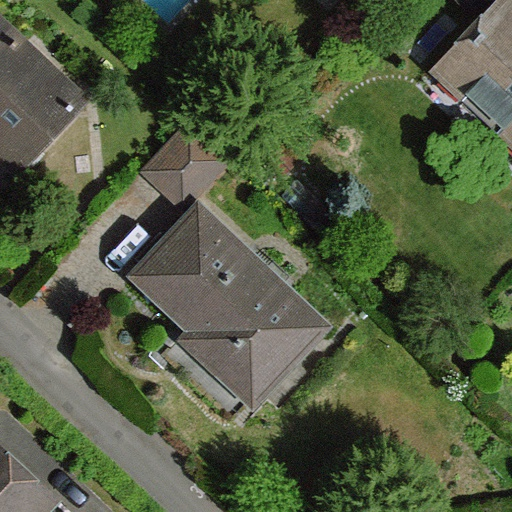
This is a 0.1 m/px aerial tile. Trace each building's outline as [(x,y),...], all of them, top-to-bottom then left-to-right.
[(511,8),(507,4),(449,65),(511,125),(511,8)] [(0,22),(0,131),(29,159),(84,100),(0,22)] [(190,124),(147,172),(185,206),(229,158),(190,124)] [(326,325),(202,210),(139,277),(222,354),(213,364),(255,400),(326,325)] [(0,511),(35,511),(52,495),(0,445),(0,511)]
